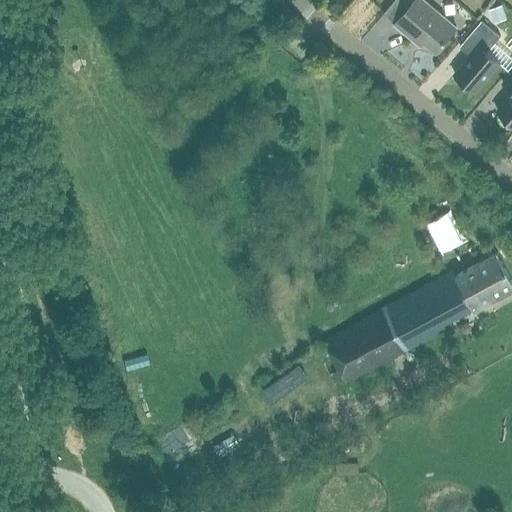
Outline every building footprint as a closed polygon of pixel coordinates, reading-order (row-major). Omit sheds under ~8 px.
[(395,0),(385,12),(396,22),(395,22),(414,38),(417,35),(435,50),(456,26),(425,0),(395,0)] [(502,4),(490,8),(493,17),(505,13),(502,4)] [(470,54),(454,72),(476,90),(500,62),(487,51),(500,35),(482,20),(460,45),(470,54)] [(511,88),(511,90),(497,109),(511,120),(511,70),(503,81),(511,88)] [(444,247),(458,240),(447,219),(433,225),(444,247)] [(456,271),(327,343),(350,384),(449,329),(447,326),(475,310),(477,313),(511,293),(511,277),(498,253),(458,275),(456,271)] [(179,415),(151,425),(157,439),(177,432),(174,424),(181,421),(179,415)] [(214,445),(220,456),(240,444),(234,434),(214,445)]
